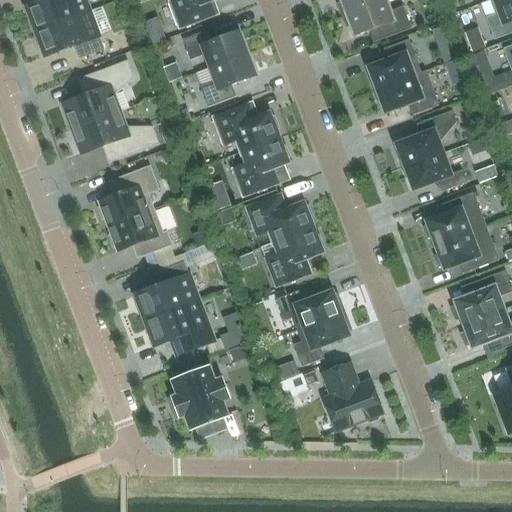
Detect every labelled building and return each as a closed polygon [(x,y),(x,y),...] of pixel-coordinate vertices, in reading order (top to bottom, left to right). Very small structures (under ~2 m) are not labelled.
[(47,0),(25,8),(35,33),(89,12),(84,0),(47,0)] [(178,0),(168,4),(178,30),(218,15),(213,1),(215,0),(178,0)] [(338,6),(342,17),(384,1),(384,0),(340,0),(342,4),(338,6)] [(511,0),(493,0),(489,2),(494,16),(485,19),(493,41),(511,33),(511,0)] [(402,8),(389,13),(384,1),(342,17),(346,28),(351,26),(355,37),(380,28),(385,39),(411,30),(402,8)] [(89,12),(35,33),(44,58),(73,47),(78,60),(103,50),(89,12)] [(209,69),(246,55),(238,33),(214,42),(210,31),(182,41),(190,62),(204,56),(209,69)] [(373,84),(376,92),(421,75),(408,41),(387,49),(391,60),(368,69),(373,84)] [(511,46),(503,50),(511,74),(511,46)] [(246,55),(209,69),(214,82),(200,88),(207,109),(235,98),(231,87),(255,78),(246,55)] [(62,106),(72,130),(119,113),(113,97),(134,79),(127,62),(76,81),(83,98),(62,106)] [(438,107),(425,72),(421,74),(421,75),(376,92),(379,99),(385,114),(408,105),(412,116),(438,107)] [(238,154),(278,139),(275,131),(279,129),(274,117),(270,119),(269,115),(251,122),(245,107),(212,119),(222,146),(233,142),(238,154)] [(438,144),(456,123),(452,112),(419,125),(423,136),(396,146),(404,168),(442,154),(438,144)] [(119,113),(72,130),(81,155),(101,147),(108,164),(158,145),(152,128),(125,128),(119,113)] [(278,139),(238,154),(243,167),(231,171),(242,198),(275,185),(269,171),(287,164),(286,160),(290,159),(285,146),(281,148),(278,139)] [(3,141),(0,141),(0,171),(10,169),(3,141)] [(462,171),(450,176),(442,154),(404,168),(413,191),(440,181),(444,192),(466,184),(462,171)] [(149,167),(111,182),(116,194),(114,197),(99,203),(101,208),(97,209),(102,221),(105,220),(108,228),(154,210),(148,195),(159,191),(149,167)] [(311,196),(323,194),(320,180),(309,182),(311,196)] [(434,247),(485,228),(473,194),(444,205),(447,214),(425,223),(426,227),(423,228),(427,240),(431,239),(434,247)] [(270,245),(312,229),(309,221),(313,219),(308,207),(304,208),(303,205),(285,211),(279,197),(245,209),(256,236),(265,233),(270,245)] [(154,210),(108,228),(111,235),(108,237),(112,249),(116,248),(118,252),(137,245),(142,258),(172,246),(166,232),(163,234),(154,210)] [(485,228),(434,247),(437,255),(434,257),(438,269),(442,268),(443,272),(466,263),(469,272),(498,261),(485,228)] [(265,261),(276,288),(310,275),(304,260),(321,254),(320,250),(324,249),(319,236),(315,238),(312,229),(270,245),(275,257),(265,261)] [(134,296),(144,321),(198,301),(184,263),(158,273),(163,286),(134,296)] [(464,326),(502,311),(497,299),(511,292),(511,290),(505,272),(477,282),(482,293),(455,303),(457,307),(451,309),(455,320),(461,318),(464,326)] [(296,331),(344,313),(337,295),(333,297),(332,292),(302,303),(298,292),(276,301),(284,322),(292,319),(296,331)] [(198,301),(144,321),(154,347),(170,341),(176,356),(214,342),(198,301)] [(502,311),(464,326),(467,333),(461,335),(465,346),(471,344),(472,348),(499,338),(503,349),(511,345),(511,321),(507,324),(502,311)] [(347,333),(351,332),(344,313),(296,331),(301,343),(293,346),(301,368),(323,360),(319,348),(348,337),(347,333)] [(377,421),(379,416),(382,415),(370,382),(355,388),(353,382),(355,382),(348,365),(323,374),(332,397),(323,400),(335,432),(364,422),(369,424),(377,421)] [(511,368),(507,370),(511,382),(511,387),(493,395),(508,434),(511,432),(511,368)] [(207,370),(173,383),(179,397),(173,399),(179,417),(185,415),(191,429),(225,416),(220,402),(227,399),(221,381),(213,384),(207,370)]
